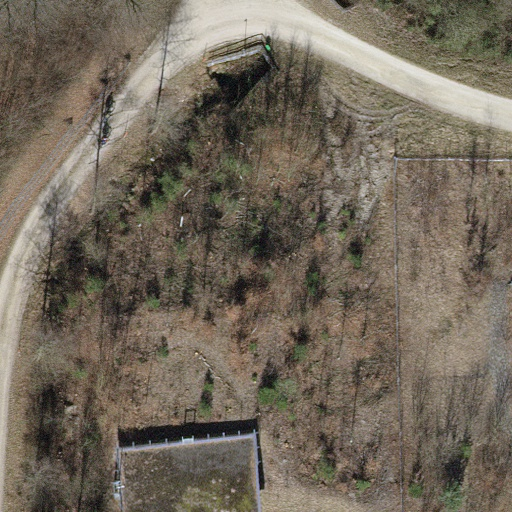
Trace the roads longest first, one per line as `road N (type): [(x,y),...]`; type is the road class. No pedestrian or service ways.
road 1 (motorway): [(511,368),(0,393)]
road 2 (track): [(224,0),(68,179),(7,302),(0,380)]
road 3 (track): [(511,108),(388,67),(277,0)]
